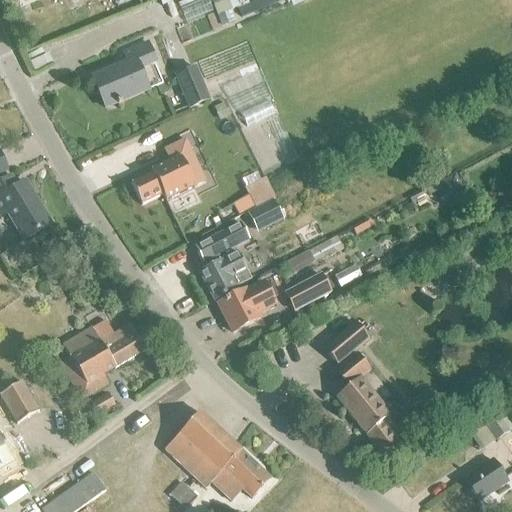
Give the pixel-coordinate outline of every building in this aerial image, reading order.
[(210,0),(217,16),(237,9),(238,9),(238,7),(248,4),(246,0),(210,0)] [(238,9),(237,9),(241,17),(281,0),(257,0),(248,4),(238,7),(238,9)] [(123,54),(127,64),(92,79),(105,110),(148,91),(139,70),(155,63),(147,44),(123,54)] [(47,55),(29,63),(33,72),(51,64),(47,55)] [(175,78),(188,110),(208,102),(195,70),(175,78)] [(223,106),(215,110),(220,120),(229,116),(223,106)] [(152,175),(130,185),(141,207),(162,197),(165,203),(194,189),(180,160),(191,154),(184,142),(163,152),(168,164),(150,172),(152,175)] [(456,175),(438,185),(447,202),(465,192),(456,175)] [(0,184),(0,201),(24,241),(50,226),(25,184),(17,189),(10,178),(0,184)] [(261,180),(246,188),(255,206),(256,208),(272,200),(274,199),(263,179),(261,180)] [(256,208),(247,213),(257,233),(282,220),(272,200),(256,208)] [(370,220),(352,230),(355,235),(373,226),(370,220)] [(246,224),(194,251),(204,270),(199,272),(215,302),(239,289),(238,288),(253,280),(237,251),(237,252),(235,249),(254,239),(246,224)] [(290,270),(293,275),(336,253),(335,252),(341,249),(339,245),(337,240),(331,243),(330,242),(308,253),(308,252),(287,263),(290,270)] [(363,270),(366,276),(381,268),(378,263),(363,270)] [(284,295),(293,313),(329,294),(320,277),(284,295)] [(259,320),(256,315),(274,305),(263,284),(245,294),(244,292),(218,306),(232,334),(259,320)] [(82,299),(74,304),(80,313),(88,308),(82,299)] [(103,377),(145,352),(129,326),(113,336),(105,322),(92,330),(91,329),(62,347),(91,396),(108,386),(103,377)] [(353,324),(322,350),(337,367),(368,342),(353,324)] [(335,400),(385,462),(401,449),(395,442),(402,437),(387,418),(389,417),(359,380),(369,372),(356,356),(335,374),(347,389),(335,400)] [(1,398),(16,425),(37,412),(22,385),(1,398)] [(471,435),(469,436),(473,442),(479,452),(484,450),(511,430),(511,422),(506,412),(471,435)] [(270,481),(235,448),(200,414),(164,452),(205,491),(211,484),(231,503),(242,492),(251,500),(270,481)] [(0,471),(13,464),(0,441),(0,471)] [(463,480),(478,503),(507,484),(491,461),(463,480)] [(41,511),(77,511),(105,492),(102,487),(92,474),(41,511)] [(180,485),(169,498),(185,511),(196,499),(180,485)]
